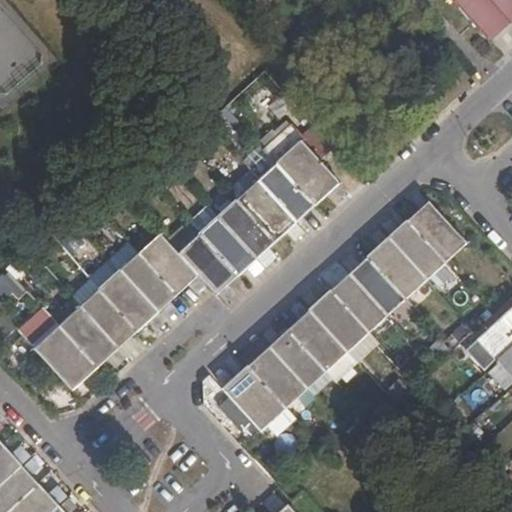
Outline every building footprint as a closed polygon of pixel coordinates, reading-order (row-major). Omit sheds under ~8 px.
[(511,0),(453,0),(484,33),(511,7),(511,0)] [(511,7),(484,33),(491,41),(511,22),(511,7)] [(423,74),(438,59),(426,46),(410,61),(423,74)] [(291,129),(267,151),(268,152),(278,163),(316,205),(332,190),(340,182),(302,142),(291,129)] [(308,211),(316,205),(278,163),(268,152),(250,170),(260,180),(297,222),(308,211)] [(287,230),(297,222),(260,180),(250,170),(229,189),(239,199),(276,240),(287,230)] [(349,192),(340,182),(332,190),(340,199),(349,192)] [(239,199),(220,216),(258,257),(268,247),(276,240),(239,199)] [(436,209),(429,202),(418,212),(409,220),(416,228),(447,262),(468,243),(436,209)] [(248,266),(258,257),(220,216),(208,203),(190,220),(202,233),(239,274),(248,266)] [(317,221),(308,211),(297,222),(306,232),(317,221)] [(228,284),(239,274),(202,233),(190,220),(168,240),(180,253),(200,274),(212,288),(216,292),(217,294),(228,284)] [(409,220),(403,226),(392,236),(391,237),(397,245),(429,279),(437,288),(456,271),(447,262),(416,228),(409,220)] [(297,241),(306,232),(297,222),(287,230),(297,241)] [(162,233),(141,252),(179,293),(187,285),(198,275),(200,274),(180,253),(168,240),(162,233)] [(391,237),(390,238),(379,248),(369,257),(376,264),(407,298),(416,308),(437,288),(429,279),(397,245),(391,237)] [(278,258),(268,247),(258,257),(267,268),(278,258)] [(141,252),(122,269),(160,310),(171,300),(179,293),(141,252)] [(258,257),(248,266),(258,276),(267,268),(258,257)] [(388,315),(407,298),(376,264),(369,257),(362,263),(351,273),(350,274),(357,281),(388,315)] [(21,281),(9,268),(0,276),(0,299),(0,300),(21,281)] [(122,269),(101,288),(139,330),(149,321),(160,310),(122,269)] [(350,274),(349,275),(338,285),(332,291),(338,298),(370,332),(388,315),(357,281),(350,274)] [(207,284),(198,275),(187,285),(196,294),(207,284)] [(120,347),(130,338),(139,330),(101,288),(92,278),(74,296),(83,306),(120,347)] [(236,293),(228,284),(217,294),(225,303),(236,293)] [(332,291),(323,299),(312,309),(311,310),(317,317),(349,352),(358,362),(379,343),(370,332),(338,298),(332,291)] [(179,309),(171,300),(160,310),(168,319),(179,309)] [(83,306),(61,325),(99,367),(109,357),(120,347),(83,306)] [(37,348),(61,325),(47,310),(22,333),(37,348)] [(157,329),(168,319),(160,310),(149,321),(157,329)] [(311,310),(310,311),(299,321),(290,329),(296,337),(327,371),(349,352),(317,317),(311,310)] [(511,311),(481,340),(470,349),(489,370),(500,360),(511,348),(511,311)] [(37,348),(74,389),(85,379),(99,367),(61,325),(37,348)] [(290,329),(271,347),(277,354),(309,388),(327,371),(296,337),(290,329)] [(138,347),(130,338),(120,347),(128,356),(138,347)] [(117,366),(128,356),(120,347),(109,357),(117,366)] [(271,347),(250,366),(257,373),(288,407),(309,388),(277,354),(271,347)] [(511,348),(500,360),(489,370),(507,390),(511,385),(511,348)] [(250,366),(238,377),(227,387),(226,388),(232,395),(245,409),(233,419),(252,440),(263,429),(288,407),(257,373),(250,366)] [(93,388),(85,379),(74,389),(82,398),(93,388)] [(0,486),(15,472),(23,465),(14,455),(3,443),(0,446),(0,486)] [(24,446),(14,455),(23,465),(33,456),(24,446)] [(34,457),(24,466),(32,475),(42,466),(34,457)] [(0,486),(0,511),(8,511),(32,491),(40,484),(32,475),(24,466),(23,465),(15,472),(0,486)] [(8,511),(53,511),(60,506),(59,505),(51,496),(40,484),(32,491),(8,511)] [(61,487),(51,496),(59,505),(69,496),(61,487)] [(271,503),(279,511),(282,511),(289,506),(280,495),(271,503)] [(70,497),(60,506),(65,511),(73,511),(79,507),(70,497)]
